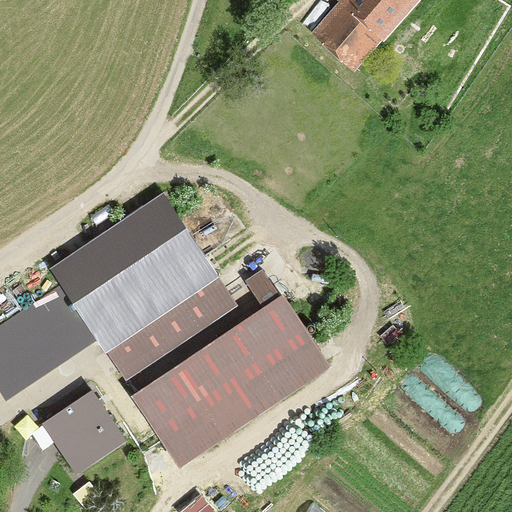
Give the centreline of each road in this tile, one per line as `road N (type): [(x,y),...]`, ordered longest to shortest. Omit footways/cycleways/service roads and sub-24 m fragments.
road 1 (track): [(142,162),(198,0)]
road 2 (track): [(511,396),(429,511)]
